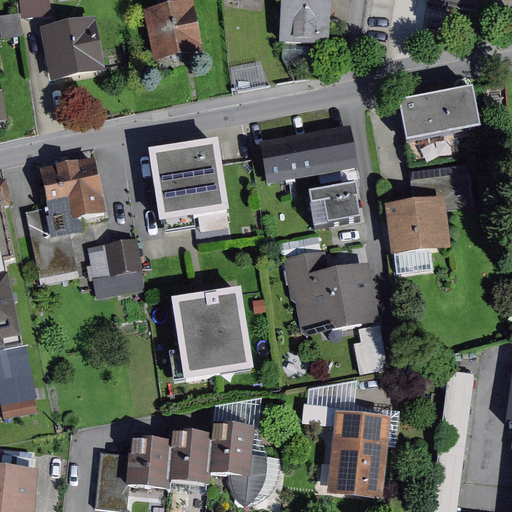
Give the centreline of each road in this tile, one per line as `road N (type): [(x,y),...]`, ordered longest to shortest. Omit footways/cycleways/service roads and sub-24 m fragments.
road 1 (residential): [(0,166),(137,131),(511,60)]
road 2 (residential): [(84,511),(92,440),(215,419)]
